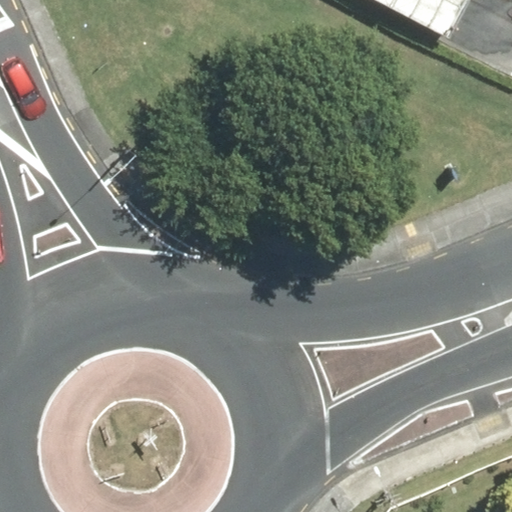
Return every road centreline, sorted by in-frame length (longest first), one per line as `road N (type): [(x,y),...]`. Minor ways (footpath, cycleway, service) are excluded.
road 1 (primary): [(252,350),(511,299)]
road 2 (primary): [(511,334),(280,460)]
road 3 (tertiary): [(6,140),(140,294)]
road 4 (tertiary): [(42,331),(6,140)]
road 5 (primary): [(140,294),(203,309),(252,350)]
